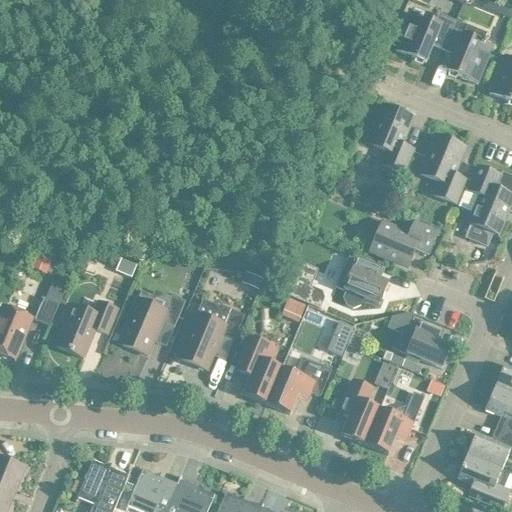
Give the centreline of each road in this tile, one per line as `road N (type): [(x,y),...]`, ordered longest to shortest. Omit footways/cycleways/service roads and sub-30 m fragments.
road 1 (residential): [(511,239),(397,511)]
road 2 (residential): [(337,489),(173,416),(60,410)]
road 3 (residential): [(511,138),(367,73)]
